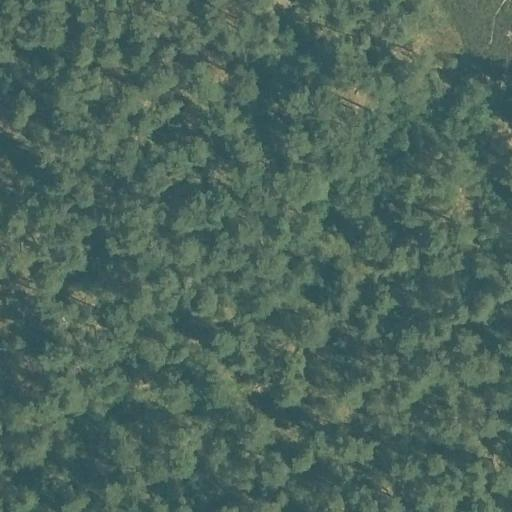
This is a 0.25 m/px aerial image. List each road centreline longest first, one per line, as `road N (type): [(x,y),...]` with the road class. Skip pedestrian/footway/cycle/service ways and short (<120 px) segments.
road 1 (track): [(160,363),(476,59)]
road 2 (track): [(299,511),(160,363),(96,393),(0,460)]
